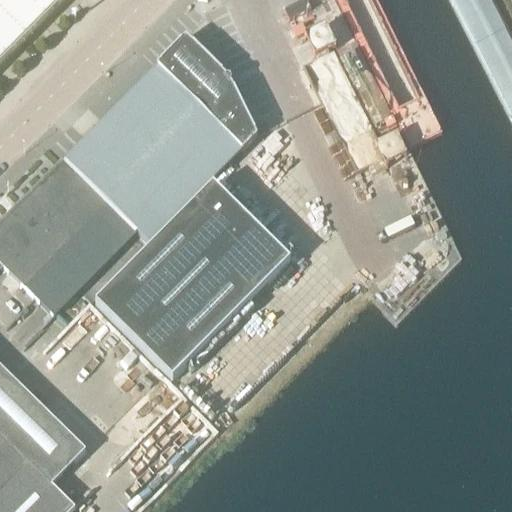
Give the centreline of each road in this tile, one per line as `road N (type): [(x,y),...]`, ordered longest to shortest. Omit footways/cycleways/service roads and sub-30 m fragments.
road 1 (unclassified): [(369,269),(239,0)]
road 2 (unclassified): [(0,148),(145,0)]
